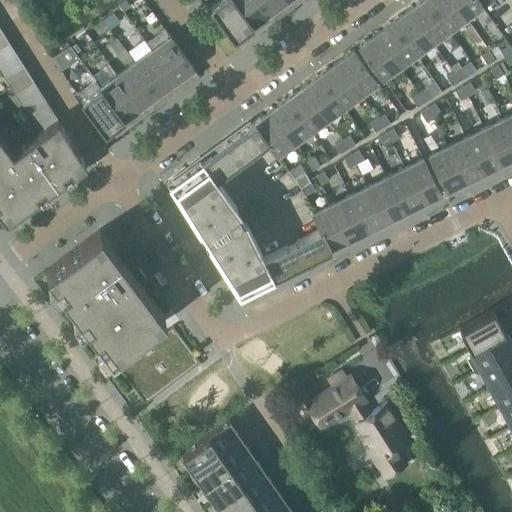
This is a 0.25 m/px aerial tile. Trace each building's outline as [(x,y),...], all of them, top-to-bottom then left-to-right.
[(256,33),(232,0),(217,0),(209,6),(233,39),(246,29),(251,36),(256,33)] [(259,0),(232,0),(256,33),(261,29),(256,22),(269,13),(259,0)] [(285,0),(259,0),(269,13),(281,4),(286,11),(291,7),(285,0)] [(418,2),(408,10),(431,42),(448,30),(425,0),(417,0),(417,1),(418,2)] [(425,0),(448,30),(464,18),(451,0),(425,0)] [(451,0),(464,18),(481,6),(476,0),(451,0)] [(393,20),(391,22),(415,54),(431,42),(408,10),(397,17),(396,16),(392,19),(393,20)] [(385,26),(375,34),(398,66),(415,54),(391,22),(389,23),(388,22),(384,25),(385,26)] [(164,29),(146,42),(180,88),(185,85),(179,78),(193,68),(164,29)] [(398,66),(375,34),(365,41),(364,40),(359,43),(360,44),(358,46),(381,79),(398,66)] [(4,35),(0,37),(0,47),(7,43),(8,44),(9,43),(4,35)] [(150,49),(133,62),(157,94),(169,85),(175,92),(180,88),(146,42),(145,43),(150,49)] [(53,54),(61,67),(79,57),(71,43),(53,54)] [(499,50),(504,57),(511,52),(511,50),(508,45),(499,50)] [(346,55),(335,62),(359,95),(376,82),(353,50),(350,52),(349,50),(345,53),(346,55)] [(488,50),(481,55),(486,64),(494,60),(488,50)] [(133,62),(116,74),(145,114),(150,110),(145,103),(157,94),(133,62)] [(321,73),(319,74),(342,107),(359,95),(335,62),(325,70),(324,68),(320,71),(321,73)] [(497,65),(489,69),(495,79),(502,74),(497,65)] [(4,79),(9,86),(29,74),(23,66),(22,66),(23,67),(4,79)] [(460,67),(453,72),(459,81),(466,77),(460,67)] [(459,81),(453,72),(446,76),(451,85),(459,81)] [(29,74),(9,86),(14,94),(32,82),(33,83),(34,82),(29,74)] [(94,80),(94,81),(122,119),(134,110),(140,117),(145,114),(116,74),(99,86),(94,80)] [(313,79),(302,86),(326,119),(342,107),(319,74),(317,76),(316,74),(312,77),(313,79)] [(127,126),(122,119),(94,81),(76,94),(104,133),(117,123),(122,130),(127,126)] [(469,82),(462,86),(467,95),(474,91),(469,82)] [(288,97),(286,98),(310,131),(326,119),(302,86),(292,94),(291,92),(287,95),(288,97)] [(467,95),(462,86),(454,91),(460,100),(467,95)] [(425,89),(418,93),(424,102),(431,98),(425,89)] [(424,102),(418,93),(411,97),(416,107),(424,102)] [(280,103),(269,110),(293,143),(310,131),(286,98),(284,100),(283,98),(279,101),(280,103)] [(48,100),(29,112),(39,127),(58,115),(48,100)] [(434,103),(427,108),(432,117),(440,112),(434,103)] [(432,117),(427,108),(419,112),(425,121),(432,117)] [(255,120),(253,122),(277,155),(293,143),(269,110),(259,117),(258,116),(254,119),(255,120)] [(511,112),(501,118),(511,139),(511,112)] [(384,114),(376,118),(382,128),(389,123),(384,114)] [(0,137),(0,214),(5,221),(84,162),(57,118),(11,152),(0,137)] [(382,128),(376,118),(369,123),(375,132),(382,128)] [(511,139),(501,118),(483,127),(501,163),(511,157),(511,139)] [(253,122),(227,141),(240,160),(248,154),(266,141),(276,155),(277,155),(253,122)] [(483,127),(465,136),(483,172),(501,163),(483,127)] [(392,128),(385,133),(391,142),(398,138),(392,128)] [(391,142),(385,133),(378,137),(383,146),(391,142)] [(349,135),(341,140),(347,149),(354,145),(349,135)] [(465,136),(446,145),(464,181),(483,172),(465,136)] [(347,149),(341,140),(334,144),(340,153),(347,149)] [(227,141),(200,160),(214,179),(214,178),(232,165),(240,160),(227,141)] [(464,181),(446,145),(427,155),(445,191),(464,181)] [(357,150),(350,154),(356,163),(363,159),(357,150)] [(356,163),(350,154),(343,159),(348,168),(356,163)] [(319,166),(314,157),(306,161),(312,170),(319,166)] [(421,158),(403,167),(421,203),(439,194),(421,158)] [(214,179),(200,160),(168,184),(198,232),(200,231),(209,246),(208,247),(238,295),(272,278),(262,258),(262,257),(245,223),(244,223),(235,209),(236,208),(214,178),(214,179)] [(289,171),(293,178),(303,172),(299,164),(289,171)] [(403,167),(385,176),(403,212),(421,203),(403,167)] [(328,180),(322,171),(315,176),(321,185),(328,180)] [(293,178),(300,188),(310,182),(303,172),(293,178)] [(385,176),(366,185),(384,221),(403,212),(385,176)] [(310,182),(300,188),(304,196),(314,189),(310,182)] [(366,185),(348,195),(366,231),(384,221),(366,185)] [(348,195),(330,204),(348,240),(366,231),(348,195)] [(311,213),(319,229),(320,229),(330,249),(348,240),(330,204),(311,213)] [(319,229),(291,243),(301,263),(330,249),(320,229),(319,229)] [(110,357),(145,403),(199,363),(172,327),(154,341),(146,330),(164,316),(99,230),(44,271),(108,355),(110,357)] [(262,258),(272,278),(301,263),(291,243),(262,257),(262,258)] [(458,329),(469,349),(503,330),(501,326),(492,311),(458,329)] [(511,330),(511,326),(509,321),(501,326),(503,330),(505,335),(511,330)] [(469,349),(480,368),(511,350),(511,346),(505,335),(503,330),(469,349)] [(511,350),(480,368),(490,387),(511,374),(511,350)] [(335,384),(305,403),(321,428),(350,410),(357,421),(355,422),(370,446),(366,449),(384,476),(405,463),(394,446),(408,437),(386,402),(368,414),(361,402),(365,400),(349,375),(346,378),(341,370),(330,377),(335,384)] [(511,374),(490,387),(501,406),(511,399),(511,374)] [(511,399),(501,406),(511,425),(511,424),(511,399)] [(180,453),(192,469),(240,436),(229,419),(180,453)] [(192,469),(203,485),(251,451),(240,436),(192,469)] [(203,485),(214,501),(262,467),(251,451),(203,485)] [(214,501),(221,511),(231,511),(273,483),(262,467),(214,501)] [(231,511),(265,511),(284,499),(273,483),(231,511)] [(265,511),(293,511),(284,499),(265,511)]
